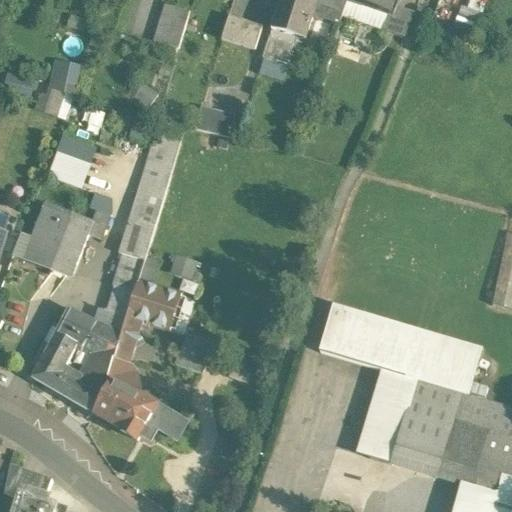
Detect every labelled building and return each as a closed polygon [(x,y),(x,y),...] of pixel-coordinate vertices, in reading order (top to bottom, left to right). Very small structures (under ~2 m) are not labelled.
[(319,1),(317,0),(282,0),(272,34),(305,44),(314,18),(319,1)] [(319,0),(319,1),(314,18),(339,26),(348,0),(319,0)] [(386,10),(355,0),(348,0),(341,21),(382,34),(391,10),(386,8),(386,10)] [(355,0),(386,10),(386,8),(389,0),(355,0)] [(473,0),(468,13),(483,19),(489,0),(473,0)] [(190,15),(165,8),(154,45),(179,52),(190,15)] [(414,16),(392,8),(391,10),(382,34),(405,41),(414,16)] [(481,23),(461,15),(457,25),(477,33),(481,23)] [(262,31),(229,20),(222,43),(255,53),(262,31)] [(21,84),(19,94),(31,96),(34,81),(8,76),(7,81),(21,84)] [(46,81),(36,115),(65,123),(74,90),(46,81)] [(159,98),(145,88),(132,107),(146,116),(159,98)] [(285,112),(267,107),(263,122),(281,128),(285,112)] [(236,124),(201,114),(196,135),(230,144),(236,124)] [(149,140),(129,220),(155,228),(186,130),(168,125),(162,143),(149,140)] [(96,152),(62,141),(48,181),(83,192),(96,152)] [(92,224),(45,206),(29,248),(42,253),(38,263),(52,269),(50,274),(65,279),(71,265),(76,267),(88,237),(93,224),(92,224)] [(111,216),(97,211),(92,224),(93,224),(88,237),(101,242),(111,216)] [(155,228),(129,220),(119,255),(122,256),(145,262),(155,228)] [(491,305),(511,309),(511,235),(507,234),(491,305)] [(122,256),(112,288),(114,289),(106,314),(108,315),(103,330),(121,339),(138,284),(139,284),(145,262),(122,256)] [(195,265),(178,261),(174,275),(191,279),(195,265)] [(139,284),(138,284),(121,339),(114,360),(129,365),(142,323),(153,289),(139,284)] [(179,297),(153,289),(142,323),(168,331),(179,297)] [(83,379),(66,369),(77,348),(83,350),(96,326),(69,312),(33,380),(94,415),(102,400),(103,400),(112,384),(106,381),(104,384),(86,373),(83,379)] [(477,358),(332,316),(320,355),(416,383),(460,396),(461,395),(466,397),(477,358)] [(103,330),(96,326),(83,350),(91,354),(89,359),(91,360),(86,373),(104,384),(106,381),(107,381),(113,360),(114,360),(121,339),(103,330)] [(189,334),(176,368),(201,377),(213,343),(189,334)] [(94,415),(107,423),(129,384),(129,365),(114,360),(113,360),(107,381),(106,381),(112,384),(103,400),(102,400),(94,415)] [(308,402),(321,405),(331,362),(318,360),(308,402)] [(460,396),(416,383),(391,467),(435,480),(452,423),(460,396)] [(143,392),(129,384),(107,423),(121,431),(120,433),(137,443),(145,429),(158,407),(141,397),(143,392)] [(511,411),(466,397),(461,395),(460,396),(452,423),(490,435),(511,441),(511,437),(511,411)] [(187,424),(158,407),(145,429),(150,432),(152,428),(177,442),(187,424)] [(490,435),(452,423),(435,480),(459,487),(472,491),(490,435)] [(511,441),(490,435),(472,491),(499,498),(503,481),(511,484),(511,441)] [(52,483),(11,469),(4,501),(2,511),(67,511),(68,511),(45,504),(52,483)] [(511,511),(511,484),(503,481),(499,498),(498,502),(486,499),(482,511),(511,511)] [(459,487),(452,511),(482,511),(486,499),(498,502),(499,498),(472,491),(459,487)]
